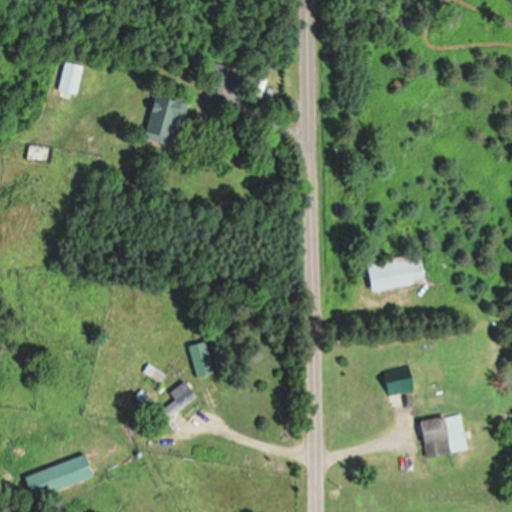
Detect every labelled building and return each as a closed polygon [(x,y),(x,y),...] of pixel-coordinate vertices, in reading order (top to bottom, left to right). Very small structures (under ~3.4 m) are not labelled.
[(88,63),(71,60),(65,88),(83,92),(88,63)] [(157,130),(175,131),(177,95),(159,94),(157,130)] [(58,163),(62,146),(36,141),(33,157),(58,163)] [(434,279),(429,249),(371,259),(376,289),(434,279)] [(383,396),(413,386),(407,366),(376,376),(383,396)] [(175,402),(170,407),(178,417),(203,393),(189,378),(170,396),(175,402)] [(468,449),(461,412),(417,420),(422,456),(468,449)] [(33,474),(41,496),(101,475),(93,453),(33,474)]
